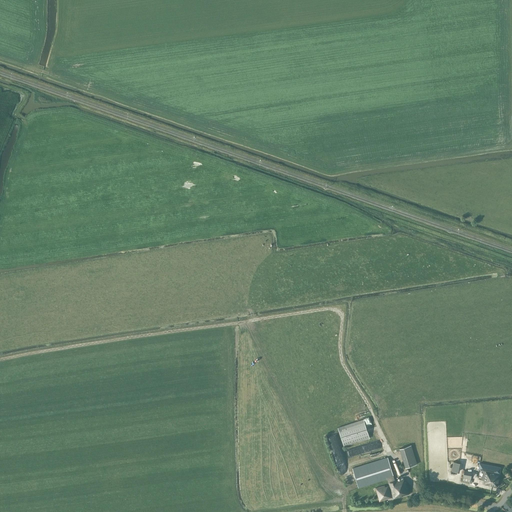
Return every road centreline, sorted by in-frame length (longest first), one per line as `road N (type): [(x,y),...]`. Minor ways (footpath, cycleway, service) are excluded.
road 1 (track): [(254,322),(341,314),(341,362),(405,477),(419,492),(495,510)]
road 2 (track): [(0,360),(254,322)]
